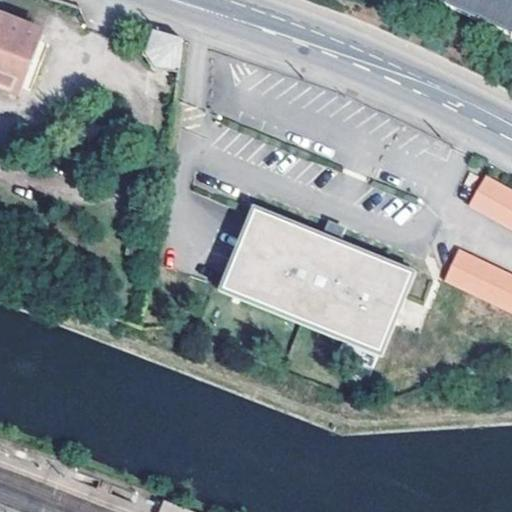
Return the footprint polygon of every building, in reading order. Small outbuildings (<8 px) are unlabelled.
[(511,0),(428,0),(511,40),(511,0)] [(0,90),(19,98),(44,38),(0,19),(0,90)] [(154,72),(179,76),(182,42),(151,32),(145,58),(154,72)] [(511,230),(511,189),(485,174),(467,205),(511,230)] [(409,276),(253,213),(221,293),(377,355),(409,276)] [(156,247),(128,241),(124,258),(152,264),(156,247)] [(511,273),(457,249),(442,281),(511,313),(511,273)] [(192,511),(164,501),(163,506),(160,511),(192,511)]
